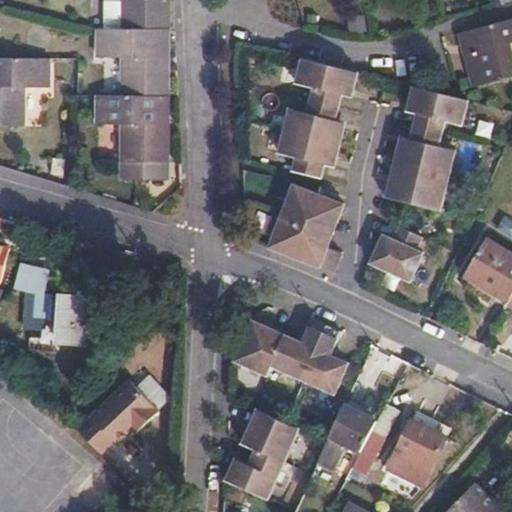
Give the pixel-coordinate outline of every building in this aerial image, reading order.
[(125,0),(103,0),(103,30),(125,30),(125,0)] [(125,0),(125,30),(167,30),(167,0),(125,0)] [(511,21),(462,34),(476,87),(511,77),(511,58),(509,45),(511,44),(511,21)] [(124,97),(167,97),(167,31),(167,30),(125,30),(103,30),(100,30),(100,59),(125,59),(124,97)] [(49,88),(50,59),(0,58),(0,127),(23,127),(23,89),(49,88)] [(359,74),(303,59),(297,83),(313,87),(307,113),(290,109),(279,153),(297,158),(294,171),(322,178),(327,158),(337,160),(345,131),(335,128),(337,121),(343,97),(344,90),(354,92),(359,74)] [(405,60),(395,62),(398,77),(407,76),(405,60)] [(470,101),(414,87),(411,101),(421,104),(419,111),(412,140),(410,147),(400,145),(387,198),(442,211),(457,151),(440,147),(446,121),(463,125),(470,101)] [(354,92),(344,90),(343,97),(352,99),(354,92)] [(166,181),(167,97),(124,97),(100,96),(100,123),(124,124),(124,164),(123,181),(166,181)] [(421,104),(411,101),(409,109),(419,111),(421,104)] [(346,123),(337,121),(335,128),(345,131),(346,123)] [(412,140),(402,138),(400,145),(410,147),(412,140)] [(345,205),(294,185),(270,248),(335,274),(343,254),(328,248),(329,246),(304,237),(309,225),(325,231),(330,219),(338,222),(345,205)] [(152,195),(159,201),(164,197),(157,191),(152,195)] [(511,237),(511,221),(505,218),(499,231),(511,237)] [(329,246),(338,222),(330,219),(325,231),(309,225),(304,237),(329,246)] [(424,238),(400,226),(394,239),(387,253),(378,249),(371,264),(412,282),(425,253),(418,250),(424,238)] [(384,235),(378,249),(387,253),(394,239),(384,235)] [(511,298),(511,256),(486,241),(464,279),(507,306),(511,300),(511,298)] [(11,249),(0,246),(0,282),(1,283),(11,249)] [(97,302),(60,299),(58,324),(56,344),(91,347),(97,302)] [(303,344),(253,322),(235,362),(268,377),(272,367),(335,396),(349,365),(331,357),(341,333),(314,320),(303,344)] [(133,382),(80,432),(103,456),(118,442),(121,446),(141,426),(144,430),(162,412),(133,382)] [(374,427),(343,410),(317,467),(332,474),(344,451),(357,458),(367,441),(374,427)] [(299,430),(257,412),(242,444),(256,450),(249,466),(235,460),(226,481),(268,500),(299,430)] [(452,431),(420,415),(415,425),(410,423),(386,471),(423,490),(452,431)] [(367,441),(357,458),(348,475),(360,481),(380,447),(367,441)] [(474,511),(462,500),(451,511),(474,511)]
